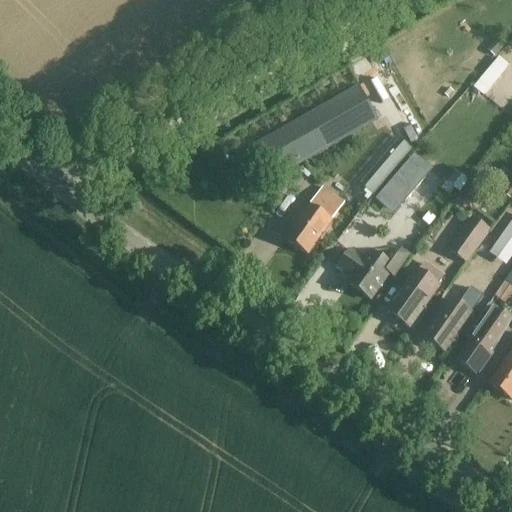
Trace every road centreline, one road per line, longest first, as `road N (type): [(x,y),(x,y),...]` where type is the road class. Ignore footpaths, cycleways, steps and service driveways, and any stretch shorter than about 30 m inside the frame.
road 1 (tertiary): [(511,508),(61,185)]
road 2 (unclassified): [(61,185),(389,0)]
